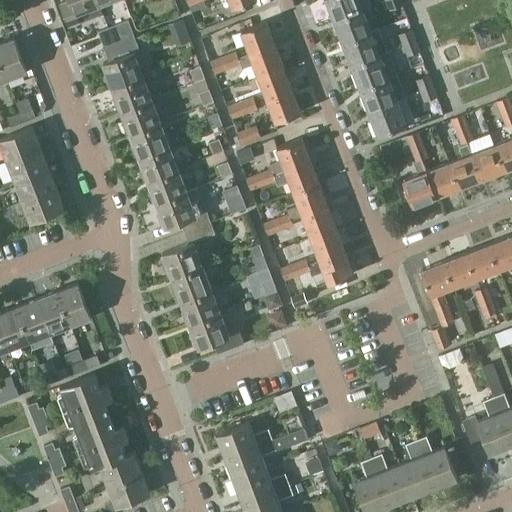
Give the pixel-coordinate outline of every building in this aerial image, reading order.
[(77,13),(100,5),(98,0),(68,0),(62,2),(70,24),(80,20),(77,13)] [(229,0),(233,9),(255,0),(229,0)] [(326,0),(334,20),(363,8),(363,7),(370,4),(368,0),(326,0)] [(401,0),(386,0),(390,9),(403,4),(401,0)] [(363,8),(334,20),(343,43),(372,32),(371,30),(367,19),(374,17),(370,6),(369,5),(363,7),(363,8)] [(127,41),(136,37),(129,19),(120,23),(127,41)] [(169,24),(173,35),(186,30),(182,19),(169,24)] [(250,55),(276,45),(267,21),(241,31),(250,54),(250,55)] [(106,48),(127,41),(120,23),(100,30),(106,48)] [(372,32),(343,43),(352,65),(380,54),(380,53),(387,51),(378,27),(371,30),(372,32)] [(404,45),(416,40),(412,29),(400,34),(404,45)] [(143,75),(144,76),(152,73),(143,49),(140,50),(136,37),(127,41),(106,48),(111,61),(105,63),(109,73),(106,74),(110,86),(113,84),(113,86),(143,75)] [(0,43),(0,59),(7,78),(28,70),(15,38),(0,43)] [(416,40),(404,45),(408,55),(420,50),(416,40)] [(236,53),(224,57),(228,69),(241,64),(242,69),(254,65),(258,76),(284,66),(276,45),(250,55),(250,54),(239,58),(236,53)] [(380,54),(352,65),(360,89),(398,74),(389,50),(380,53),(380,54)] [(224,57),(211,62),(215,74),(228,69),(224,57)] [(195,82),(206,78),(202,66),(191,70),(195,82)] [(284,66),(258,76),(267,100),(293,90),(284,66)] [(398,74),(360,89),(369,111),(407,97),(398,74)] [(152,98),(144,76),(143,75),(113,86),(118,97),(115,98),(119,109),(122,108),(122,109),(152,98)] [(421,91),(434,87),(429,75),(417,80),(421,91)] [(434,87),(421,91),(425,101),(437,96),(434,87)] [(204,104),(214,101),(210,89),(199,93),(204,104)] [(293,90),(267,100),(275,122),(301,112),(293,90)] [(407,123),(406,121),(415,118),(407,97),(369,111),(378,134),(407,123)] [(508,111),(511,109),(511,105),(509,97),(498,101),(503,116),(509,113),(508,111)] [(131,132),(161,121),(152,98),(122,109),(126,120),(123,121),(128,132),(130,131),(131,132)] [(241,102),(246,114),(258,109),(253,98),(241,102)] [(228,107),(227,108),(232,119),(233,118),(246,114),(241,102),(228,107)] [(20,111),(23,121),(36,116),(33,106),(20,111)] [(509,113),(503,116),(508,127),(511,125),(511,109),(508,111),(509,113)] [(11,126),(23,121),(20,111),(7,116),(11,126)] [(213,128),(223,124),(219,112),(208,116),(213,128)] [(463,128),(468,126),(464,114),(452,119),(458,133),(464,131),(463,128)] [(139,155),(169,144),(161,121),(131,132),(135,143),(132,144),(136,156),(139,155)] [(256,125),(238,132),(242,143),(260,136),(256,125)] [(9,160),(43,147),(35,126),(1,139),(9,160)] [(464,131),(458,133),(462,144),(467,142),(473,140),(468,126),(463,128),(464,131)] [(417,145),(423,143),(418,131),(407,135),(412,150),(418,147),(417,145)] [(214,154),(224,151),(225,150),(220,138),(210,142),(214,154)] [(273,175),(311,161),(302,138),(277,147),(282,161),(269,165),(271,170),(259,174),(263,186),(276,181),(273,175)] [(505,171),(511,167),(511,138),(495,145),(505,171)] [(463,157),(449,162),(459,188),(482,179),(472,154),(467,142),(462,144),(459,146),(463,157)] [(418,147),(412,150),(417,162),(428,158),(423,143),(417,145),(418,147)] [(149,179),(178,168),(169,144),(139,155),(144,166),(141,167),(145,179),(148,178),(149,179)] [(482,179),(505,171),(495,145),(472,154),(482,179)] [(17,180),(51,167),(43,147),(9,160),(17,180)] [(419,174),(404,180),(414,205),(437,197),(427,171),(423,160),(417,162),(415,163),(419,174)] [(273,175),(276,181),(278,186),(290,181),(294,194),(320,184),(311,161),(273,175)] [(437,197),(459,188),(449,162),(427,171),(437,197)] [(25,200),(58,187),(51,167),(17,180),(25,200)] [(157,202),(187,191),(178,168),(149,179),(153,190),(150,191),(154,202),(157,201),(157,202)] [(250,190),(263,186),(259,174),(246,179),(250,190)] [(211,190),(234,182),(231,175),(209,183),(211,190)] [(289,215),(276,219),(281,230),(293,226),(290,219),(302,214),(302,216),(328,206),(320,184),(294,194),(299,206),(287,210),(289,215)] [(58,187),(25,200),(33,221),(67,208),(58,187)] [(186,231),(211,222),(207,210),(206,211),(198,187),(187,191),(157,202),(161,213),(158,214),(163,225),(165,223),(167,227),(182,221),(186,231)] [(302,216),(307,227),(311,238),(336,228),(328,206),(302,216)] [(267,235),(281,230),(276,219),(263,224),(267,235)] [(172,277),(203,265),(194,242),(216,234),(211,222),(186,231),(191,243),(163,253),(167,263),(163,264),(167,276),(171,274),(172,277)] [(319,261),(345,251),(336,228),(311,238),(319,261)] [(498,270),(507,267),(511,264),(511,235),(488,245),(498,270)] [(477,278),(485,275),(498,270),(488,245),(468,253),(477,278)] [(281,264),(292,259),(287,247),(276,251),(281,264)] [(310,271),(311,276),(323,272),(328,284),(353,274),(345,251),(319,261),(308,265),(310,271)] [(453,287),(459,285),(477,278),(468,253),(443,262),(453,287)] [(310,271),(308,265),(306,260),(293,264),(297,275),(310,271)] [(444,291),(453,287),(443,262),(422,271),(431,296),(443,324),(432,329),(439,348),(450,343),(444,324),(454,320),(444,291)] [(284,280),(297,275),(293,264),(280,269),(284,280)] [(180,300),(212,288),(203,265),(172,277),(175,286),(172,288),(176,300),(180,298),(180,300)] [(268,267),(259,270),(263,281),(272,278),(268,267)] [(266,293),(277,289),(272,278),(263,281),(262,282),(266,293)] [(58,291),(71,324),(93,316),(80,283),(58,291)] [(474,289),(479,302),(492,298),(487,284),(474,289)] [(189,323),(220,311),(212,288),(180,300),(184,310),(180,311),(185,323),(189,321),(189,323)] [(51,332),(71,324),(58,291),(38,299),(51,332)] [(266,303),(279,298),(276,291),(263,295),(266,303)] [(484,316),(496,311),(497,311),(492,298),(479,302),(484,316)] [(38,299),(18,307),(30,340),(34,348),(53,340),(50,333),(51,332),(38,299)] [(286,305),(270,307),(272,324),(288,322),(286,305)] [(0,319),(11,348),(30,340),(18,307),(0,313),(0,319)] [(220,311),(189,323),(193,333),(189,335),(194,346),(197,345),(198,347),(214,341),(219,353),(244,343),(240,331),(230,335),(220,311)] [(0,351),(11,348),(0,319),(0,351)] [(502,348),(510,345),(504,331),(496,334),(502,348)] [(85,360),(88,369),(100,364),(97,355),(85,360)] [(76,373),(88,369),(85,360),(73,365),(76,373)] [(57,371),(44,376),(47,385),(61,380),(57,371)] [(70,406),(111,390),(108,383),(101,386),(95,373),(62,386),(70,406)] [(44,376),(32,380),(36,389),(47,385),(44,376)] [(4,391),(8,400),(20,395),(16,386),(4,391)] [(78,427),(111,414),(106,400),(114,397),(111,390),(70,406),(78,427)] [(511,406),(511,407),(506,392),(495,396),(511,439),(511,406)] [(490,452),(511,444),(511,439),(495,396),(485,400),(491,415),(479,420),(476,414),(463,419),(471,441),(484,436),(490,452)] [(34,420),(48,415),(44,405),(40,407),(37,400),(28,404),(34,420)] [(250,413),(255,428),(269,423),(264,408),(250,413)] [(116,427),(113,419),(111,414),(78,427),(86,447),(126,431),(123,424),(116,427)] [(48,415),(34,420),(40,435),(49,431),(47,425),(51,423),(48,415)] [(226,456),(274,439),(270,428),(255,434),(251,421),(218,433),(226,456)] [(274,439),(226,456),(235,479),(269,467),(264,455),(278,450),(279,451),(310,439),(306,427),(274,439)] [(94,468),(102,465),(127,455),(126,453),(122,441),(129,438),(126,431),(86,447),(94,468)] [(417,440),(436,486),(458,477),(445,445),(433,450),(427,435),(417,440)] [(413,495),(436,486),(417,440),(406,444),(412,458),(400,463),(413,495)] [(50,460),(63,455),(60,446),(56,447),(53,441),(44,445),(50,460)] [(110,484),(142,471),(134,450),(126,453),(127,455),(102,465),(110,484)] [(413,495),(400,463),(390,467),(384,453),(373,457),(392,504),(413,495)] [(63,455),(50,460),(56,475),(65,472),(63,465),(67,464),(63,455)] [(367,511),(371,511),(392,504),(373,457),(363,461),(369,476),(355,481),(367,511)] [(320,459),(307,464),(311,475),(324,471),(320,459)] [(235,479),(243,500),(290,483),(287,474),(273,478),(269,467),(235,479)] [(151,493),(142,471),(110,484),(118,506),(151,493)] [(247,511),(283,511),(285,511),(281,499),(294,494),(290,483),(243,500),(247,511)] [(66,502),(75,498),(70,484),(61,488),(66,502)] [(75,498),(66,502),(70,511),(73,511),(80,510),(75,498)]
